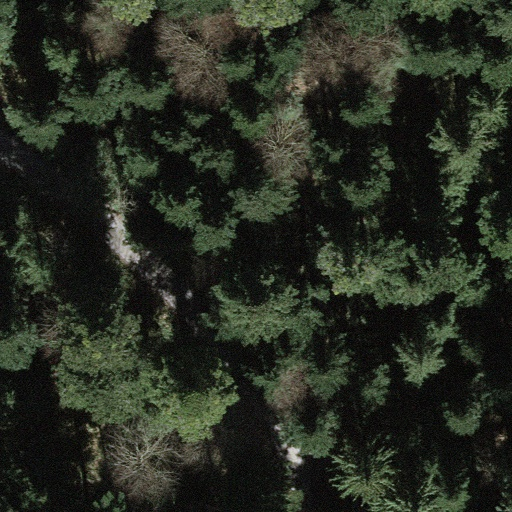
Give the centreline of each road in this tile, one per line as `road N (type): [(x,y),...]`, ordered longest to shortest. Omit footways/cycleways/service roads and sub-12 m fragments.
road 1 (unclassified): [(0,158),(120,248),(306,434)]
road 2 (unclassified): [(409,511),(306,434)]
